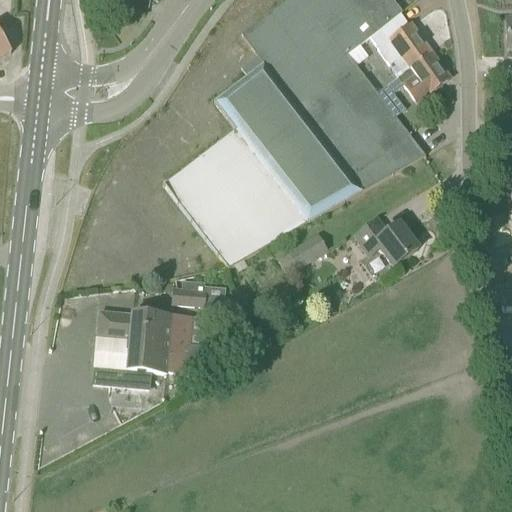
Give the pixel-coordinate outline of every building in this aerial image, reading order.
[(370,42),(399,19),(398,18),(402,16),(389,0),(289,0),(240,38),(262,67),(213,105),(235,134),(164,188),(229,272),(307,226),(425,159),(347,58),(370,41),(370,42)] [(407,30),(399,19),(370,42),(377,51),(377,52),(396,79),(429,55),(410,28),(407,30)] [(0,61),(10,56),(0,37),(0,61)] [(449,82),(429,55),(396,79),(386,86),(393,96),(403,89),(416,106),(449,82)] [(386,236),(376,224),(354,240),(369,260),(381,251),(394,270),(417,252),(398,227),(386,236)] [(318,237),(287,256),(298,274),(329,255),(318,237)] [(173,293),(171,308),(203,311),(205,296),(173,293)] [(166,376),(188,378),(193,322),(131,316),(131,319),(99,316),(94,371),(165,378),(166,376)]
